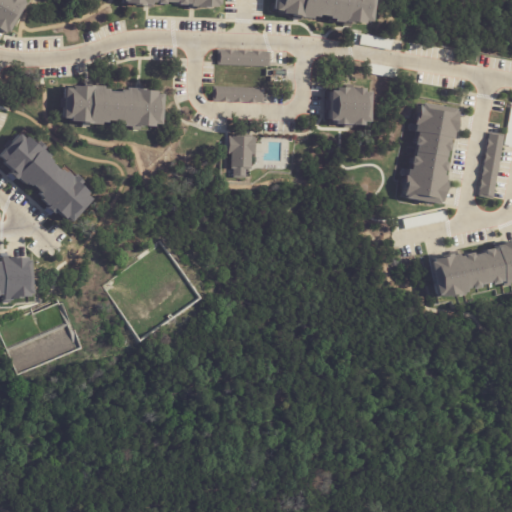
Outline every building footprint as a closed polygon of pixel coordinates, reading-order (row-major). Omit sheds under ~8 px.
[(0,0),(0,32),(5,35),(23,0),(0,0)] [(217,8),(216,0),(120,0),(121,6),(150,5),(150,4),(187,4),(187,9),(217,8)] [(274,0),(273,13),(293,15),(293,18),(370,24),(372,0),(274,0)] [(391,38),(389,49),(358,43),(360,33),(391,38)] [(267,67),(268,52),(217,50),(217,65),(267,67)] [(366,61),(396,66),(394,76),(365,71),(366,61)] [(62,87),(61,120),(80,121),(80,124),(158,128),(160,91),(62,87)] [(213,102),(261,103),(262,88),(213,87),(213,102)] [(367,90),(327,89),(326,124),(366,126),(367,90)] [(511,145),(503,144),(510,102),(511,102),(511,145)] [(440,205),(444,177),(441,176),(447,138),(451,139),(456,109),(416,103),(401,199),(440,205)] [(0,159),(0,152),(17,134),(22,138),(24,136),(33,145),(36,142),(42,148),(40,150),(48,156),(46,158),(50,162),(49,163),(57,171),(59,170),(63,173),(65,171),(71,178),(75,174),(81,180),(78,185),(86,193),(84,195),(89,200),(69,222),(64,218),(62,219),(53,212),(50,214),(44,208),(46,206),(39,200),(40,198),(36,195),(38,193),(30,185),(27,186),(24,183),(22,185),(15,178),(13,180),(7,174),(9,171),(0,163),(2,161),(0,159)] [(478,197),(493,198),(501,136),(485,134),(478,197)] [(243,178),(243,169),(250,170),(251,137),(229,137),(228,178),(243,178)] [(404,229),(402,219),(443,210),(446,220),(404,229)] [(433,299),(463,294),(462,289),(501,283),(501,284),(511,282),(511,245),(427,258),(433,299)] [(0,256),(11,256),(11,258),(24,258),(24,260),(27,260),(28,297),(18,297),(18,299),(7,300),(7,303),(0,303),(0,256)]
